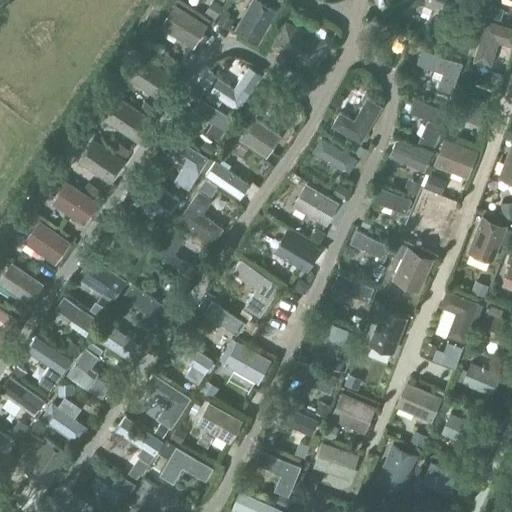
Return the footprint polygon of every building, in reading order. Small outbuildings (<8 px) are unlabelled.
[(259,0),(253,0),(237,29),(258,41),(276,10),(259,0)] [(421,0),(452,14),(458,0),(421,0)] [(176,4),(163,25),(194,44),(207,24),(176,4)] [(511,23),(491,17),(479,59),(496,64),(503,41),(511,43),(511,23)] [(283,52),(290,56),(292,53),(313,64),(325,41),(285,21),(274,44),(284,50),(283,52)] [(419,62),(443,71),(438,87),(452,92),(462,62),(424,48),(419,62)] [(144,56),(130,77),(161,97),(175,76),(144,56)] [(235,87),(220,77),(211,89),(238,108),(261,74),(249,66),(235,87)] [(461,90),(453,112),(481,122),(489,101),(461,90)] [(414,96),(408,110),(428,118),(419,140),(434,147),(443,125),(449,111),(414,96)] [(120,97),(106,118),(137,138),(151,118),(120,97)] [(202,97),(194,109),(212,121),(206,131),(218,139),(225,129),(233,117),(202,97)] [(355,120),(341,111),(333,124),(361,140),(382,105),(368,97),(355,120)] [(259,110),(252,105),(234,132),(265,154),(279,134),(255,116),(259,110)] [(174,135),(165,148),(199,171),(208,157),(174,135)] [(322,136),(314,150),(348,171),(356,157),(322,136)] [(478,152),(445,138),(434,165),(467,179),(478,152)] [(92,139),(79,159),(110,179),(123,159),(92,139)] [(398,139),(391,154),(425,169),(431,154),(398,139)] [(358,143),(354,152),(365,157),(369,149),(358,143)] [(511,146),(500,175),(511,179),(511,146)] [(215,159),(206,173),(239,196),(249,182),(215,159)] [(446,178),(432,173),(427,186),(441,191),(446,178)] [(149,176),(141,188),(171,211),(180,199),(149,176)] [(206,176),(200,185),(212,193),(218,185),(206,176)] [(406,188),(418,194),(423,182),(410,177),(406,188)] [(67,181),(54,202),(85,222),(98,201),(67,181)] [(307,183),(295,204),(326,222),(339,201),(307,183)] [(377,184),(371,199),(407,212),(412,198),(377,184)] [(190,204),(180,217),(213,240),(223,227),(202,212),(213,197),(201,188),(190,204)] [(431,196),(418,229),(443,239),(456,206),(431,196)] [(481,216),(467,249),(492,259),(506,226),(507,223),(482,212),(481,216)] [(120,214),(110,227),(129,241),(124,248),(135,255),(140,249),(143,251),(153,238),(120,214)] [(40,220),(26,240),(56,261),(70,241),(40,220)] [(356,228),(350,241),(385,258),(392,245),(356,228)] [(184,237),(172,229),(154,257),(187,279),(195,267),(174,252),(184,237)] [(288,229),(276,251),(308,269),(320,247),(288,229)] [(419,293),(433,259),(406,247),(391,281),(419,293)] [(90,255),(77,274),(111,297),(116,290),(124,278),(94,257),(90,255)] [(241,257),(233,269),(258,287),(245,305),(259,315),(272,297),(281,285),(241,257)] [(13,262),(0,281),(0,283),(29,303),(43,282),(13,262)] [(338,271),(333,286),(369,301),(375,286),(338,271)] [(132,280),(123,293),(162,320),(171,308),(132,280)] [(463,340),(478,303),(446,290),(440,306),(455,313),(446,334),(463,340)] [(66,295),(57,307),(90,331),(99,318),(66,295)] [(95,298),(90,306),(101,314),(107,306),(95,298)] [(213,298),(204,310),(237,333),(246,321),(213,298)] [(400,336),(409,313),(382,301),(372,324),(400,336)] [(511,312),(491,305),(480,335),(511,346),(511,312)] [(0,345),(18,319),(0,306),(0,345)] [(317,315),(311,329),(353,347),(359,333),(317,315)] [(107,321),(98,335),(133,359),(142,345),(107,321)] [(179,335),(170,348),(193,363),(186,374),(198,382),(205,371),(213,358),(185,339),(179,335)] [(38,336),(28,349),(50,364),(39,380),(51,388),(62,372),(71,358),(38,336)] [(77,362),(68,374),(102,397),(110,384),(96,375),(98,371),(90,366),(98,355),(104,346),(93,338),(87,347),(77,362)] [(233,338),(219,358),(225,362),(257,380),(269,358),(237,341),(233,338)] [(301,358),(295,373),(332,389),(338,374),(301,358)] [(473,363),(465,383),(494,395),(503,375),(473,363)] [(147,386),(169,401),(159,417),(172,425),(191,397),(155,373),(147,386)] [(11,376),(2,389),(35,412),(44,399),(11,376)] [(432,422),(443,397),(405,381),(394,406),(432,422)] [(364,432),(375,407),(341,392),(330,418),(364,432)] [(53,402),(43,415),(78,440),(87,427),(74,417),(81,407),(65,396),(58,406),(53,402)] [(210,401),(198,423),(229,440),(241,419),(210,401)] [(282,403),(276,416),(312,431),(317,418),(282,403)] [(450,410),(441,432),(472,446),(481,424),(450,410)] [(126,416),(117,429),(142,446),(138,453),(150,461),(155,454),(163,441),(126,416)] [(0,428),(0,446),(7,451),(16,439),(0,428)] [(412,441),(426,446),(430,435),(417,429),(412,441)] [(46,437),(26,468),(47,482),(67,451),(46,437)] [(351,480),(360,455),(323,442),(314,467),(351,480)] [(392,442),(378,476),(401,486),(416,452),(392,442)] [(169,458),(160,473),(174,481),(183,466),(207,479),(214,466),(177,445),(169,458)] [(257,463),(281,473),(275,488),(288,494),(301,464),(264,448),(257,463)] [(138,455),(128,470),(136,476),(139,472),(141,473),(149,462),(138,455)] [(431,460),(421,480),(448,493),(458,473),(431,460)] [(103,461),(95,473),(128,494),(136,482),(103,461)] [(241,491),(234,505),(249,511),(284,511),(285,511),(241,491)] [(100,496),(93,506),(101,511),(108,501),(100,496)] [(511,511),(511,500),(503,497),(496,511),(511,511)]
